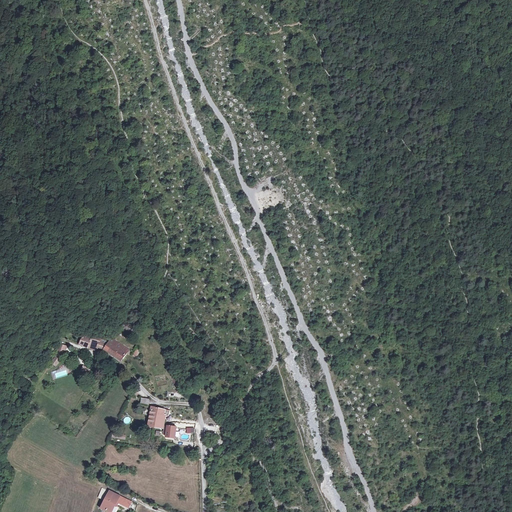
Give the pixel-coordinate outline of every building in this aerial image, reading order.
[(115,341),(111,339),(109,342),(103,340),(100,339),(84,335),(83,337),(81,336),(78,343),(80,344),(88,348),(97,350),(98,347),(104,349),(105,350),(108,352),(121,361),(129,351),(115,341)] [(67,347),(59,345),(56,355),(63,358),(67,347)] [(83,365),(80,371),(88,375),(91,369),(83,365)] [(162,409),(157,408),(152,407),(151,411),(144,409),(143,414),(150,416),(150,419),(148,418),(147,426),(149,426),(154,427),(155,427),(162,428),(164,415),(168,416),(170,411),(162,409)] [(167,426),(166,437),(175,438),(176,427),(167,426)] [(98,498),(103,500),(107,492),(108,493),(109,491),(101,487),(98,498)] [(117,502),(119,503),(129,508),(132,502),(110,491),(102,507),(111,511),(115,506),(117,502)]
